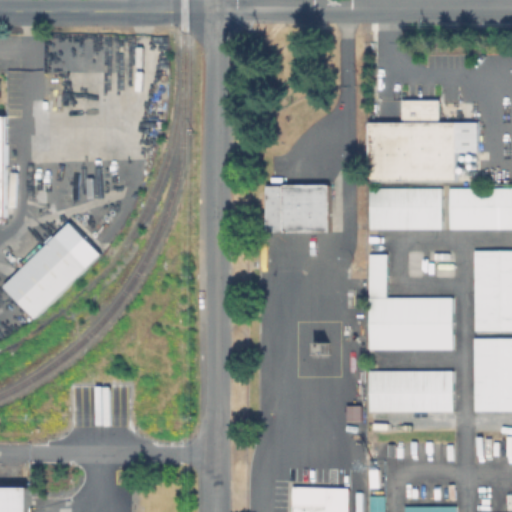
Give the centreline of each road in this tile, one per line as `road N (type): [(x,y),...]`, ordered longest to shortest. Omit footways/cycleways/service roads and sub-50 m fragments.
road 1 (residential): [(215,511),(218,11)]
road 2 (tertiary): [(0,10),(218,11)]
road 3 (residential): [(218,11),(370,8)]
road 4 (residential): [(370,8),(511,7)]
